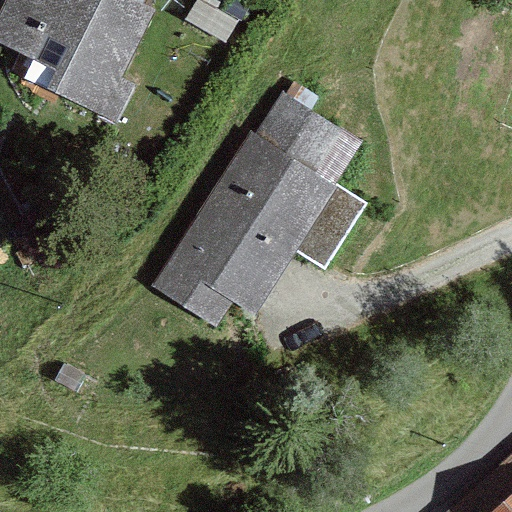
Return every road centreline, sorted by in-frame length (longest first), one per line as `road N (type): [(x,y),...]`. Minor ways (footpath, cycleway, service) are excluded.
road 1 (unknown): [(511,244),(327,326)]
road 2 (unclassified): [(411,511),(475,463),(511,415)]
